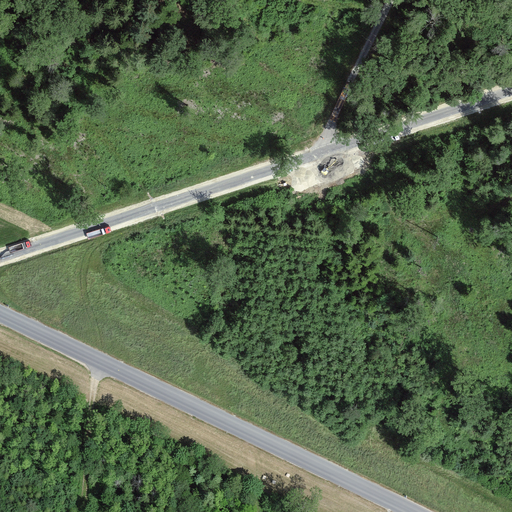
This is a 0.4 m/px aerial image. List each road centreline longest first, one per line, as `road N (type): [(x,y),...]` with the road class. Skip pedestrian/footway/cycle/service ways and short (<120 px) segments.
road 1 (tertiary): [(0,258),(511,90)]
road 2 (tertiary): [(414,511),(0,314)]
road 3 (track): [(324,153),(336,111),(392,0)]
road 4 (track): [(98,360),(86,511)]
